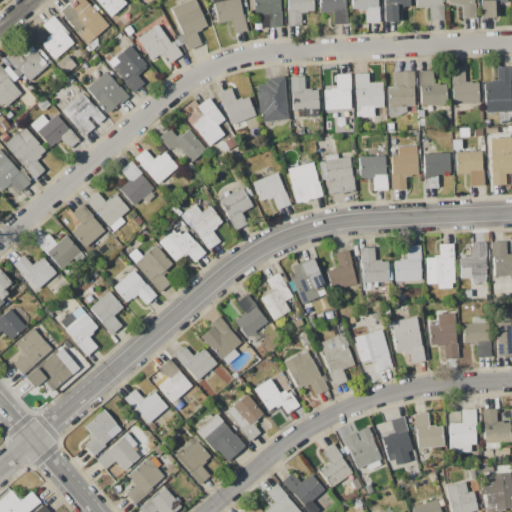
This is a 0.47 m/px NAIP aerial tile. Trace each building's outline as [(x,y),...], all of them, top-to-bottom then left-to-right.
[(86,0),(108,24),(87,44),(61,16),(63,15),(59,11),(69,3),(70,4),(73,2),(72,0),(86,0)] [(129,0),(110,17),(95,0),(129,0)] [(170,9),(188,0),(194,0),(207,26),(201,29),(201,30),(196,33),(201,44),(188,50),(185,43),(180,45),(176,36),(182,33),(170,9)] [(225,0),(238,0),(242,15),(244,14),(247,31),(233,34),(230,21),(218,23),(213,3),(225,0)] [(281,27),(262,28),(261,14),(254,14),(253,0),(279,0),(280,10),(281,27)] [(286,27),(284,0),(312,0),(313,10),(307,11),(307,12),(300,13),(301,26),(286,27)] [(345,0),(347,24),(333,25),(332,12),(319,12),(318,0),(345,0)] [(379,23),(365,23),(364,10),(358,11),(358,9),(351,9),(350,0),(376,0),(377,6),(378,6),(379,23)] [(384,23),(382,0),(408,0),(409,6),(404,7),(404,9),(397,9),(397,22),(384,23)] [(440,0),(441,3),(443,3),(444,19),(429,20),(428,7),(416,8),(415,0),(440,0)] [(447,0),(474,0),(476,18),(462,19),(461,6),(455,6),(455,4),(448,5),(447,0)] [(480,18),(479,0),(506,0),(507,3),(494,4),(494,17),(480,18)] [(53,16),(68,33),(66,35),(72,43),(54,59),(41,45),(46,40),(45,38),(50,34),(42,26),(53,16)] [(136,39),(157,24),(170,43),(172,41),(181,54),(169,63),(163,54),(159,57),(158,55),(150,60),(136,39)] [(28,81),(22,73),(17,77),(12,71),(14,69),(5,58),(26,40),(47,65),(28,81)] [(133,93),(123,82),(123,81),(111,67),(112,67),(108,62),(114,57),(115,58),(129,46),(144,63),(145,62),(149,67),(142,73),(140,72),(136,76),(143,84),(133,93)] [(0,105),(0,66),(3,69),(7,66),(17,78),(11,83),(20,93),(5,107),(2,104),(0,105)] [(510,67),(510,83),(509,83),(510,101),(484,102),(483,83),(490,82),(490,80),(496,80),(496,67),(510,67)] [(477,102),(452,104),(450,70),(464,69),(464,82),(470,82),(470,83),(476,83),(477,102)] [(446,104),(420,106),(418,71),(432,70),(433,83),(439,83),(439,84),(445,84),(446,104)] [(85,89),(106,71),(113,79),(112,80),(118,86),(128,97),(107,114),(85,89)] [(413,71),(414,86),(413,86),(414,106),(405,106),(406,112),(397,116),(387,116),(386,87),(394,86),(394,85),(392,85),(391,72),(413,71)] [(353,74),(368,73),(368,83),(381,82),(383,107),(373,107),(373,117),(355,118),(353,74)] [(349,74),(350,90),(349,90),(350,108),(349,108),(349,115),(334,116),(334,109),(324,110),(323,90),(329,90),(329,88),(336,88),(335,75),(349,74)] [(262,122),(261,114),(259,114),(256,85),(265,84),(264,80),(269,80),(269,78),(282,76),(287,119),(262,122)] [(289,77),(303,76),(304,89),(310,89),(310,90),(316,90),(318,117),(292,118),(291,92),(289,92),(289,77)] [(217,93),(230,88),(235,100),(240,97),(241,99),(247,96),(255,115),(231,125),(217,93)] [(61,109),(80,92),(94,108),(95,107),(103,117),(96,124),(89,116),(86,119),(93,126),(83,135),(61,109)] [(208,146),(192,126),(199,120),(198,118),(202,115),(196,107),(207,98),(224,119),(217,124),(224,133),(208,146)] [(78,140),(68,149),(59,140),(55,143),(54,142),(49,147),(29,125),(41,115),(47,121),(55,114),(68,129),(68,128),(78,140)] [(4,144),(17,134),(25,128),(44,150),(39,155),(40,156),(35,160),(44,171),(33,179),(4,144)] [(205,149),(190,161),(182,152),(175,158),(158,138),(169,128),(176,136),(179,133),(181,135),(188,129),(205,149)] [(489,138),(511,137),(511,170),(511,171),(511,173),(505,174),(505,184),(491,185),(489,138)] [(391,190),(390,174),(391,174),(391,155),(397,154),(397,147),(416,146),(417,175),(411,175),(411,177),(405,177),(405,189),(391,190)] [(0,150),(18,171),(19,170),(30,183),(19,192),(10,183),(0,192),(0,150)] [(156,184),(134,159),(144,150),(152,159),(157,155),(158,156),(163,152),(176,166),(156,184)] [(481,151),(481,170),(483,170),(484,186),(468,186),(468,174),(455,175),(454,152),(481,151)] [(448,152),(449,175),(437,175),(437,188),(424,188),(423,153),(448,152)] [(326,195),(324,180),(320,180),(318,162),(323,161),(323,160),(324,160),(324,155),(337,153),(337,158),(349,157),(351,175),(352,175),(354,192),(326,195)] [(358,156),(384,155),(385,174),(386,174),(387,190),(373,191),(372,177),(359,178),(358,156)] [(130,162),(140,173),(140,174),(152,189),(150,191),(153,195),(145,202),(141,197),(132,205),(119,189),(128,181),(120,171),(130,162)] [(286,169),(312,162),(317,180),(318,179),(322,195),(295,202),(286,169)] [(289,205),(276,209),(272,198),(266,200),(265,198),(259,201),(252,182),(276,173),(282,190),(284,189),(289,205)] [(241,187),(251,206),(240,213),(246,223),(234,231),(217,201),(241,187)] [(85,200),(95,191),(104,202),(109,197),(110,199),(115,194),(128,209),(120,217),(124,221),(113,231),(96,212),(96,213),(85,200)] [(81,203),(92,215),(91,216),(103,230),(84,248),(71,233),(75,228),(74,227),(80,222),(71,212),(81,203)] [(209,206),(222,223),(211,231),(219,241),(208,250),(181,214),(194,205),(200,213),(209,206)] [(157,242),(172,230),(175,234),(178,232),(181,235),(185,232),(193,241),(194,241),(204,253),(193,262),(187,254),(183,257),(181,254),(173,261),(157,242)] [(36,244),(47,234),(56,244),(65,235),(80,251),(79,252),(84,257),(76,264),(72,259),(61,269),(48,255),(47,256),(36,244)] [(491,242),(505,241),(506,254),(511,253),(511,275),(494,277),(492,256),(491,242)] [(485,242),(486,259),(485,259),(486,277),(484,277),(484,283),(469,283),(469,278),(459,279),(458,258),(465,258),(465,256),(471,256),(471,243),(485,242)] [(452,243),(453,288),(426,289),(425,258),(434,258),(433,255),(439,255),(439,244),(452,243)] [(133,264),(134,263),(127,255),(135,249),(141,257),(154,245),(171,264),(165,270),(167,272),(162,276),(169,283),(158,293),(133,264)] [(390,261),(400,261),(400,259),(405,259),(405,246),(419,245),(421,281),(391,282),(390,261)] [(391,282),(377,282),(377,287),(373,288),(373,291),(363,291),(361,248),(374,247),(374,260),(380,260),(380,262),(390,261),(391,282)] [(348,250),(356,284),(330,290),(325,269),(337,266),(334,253),(348,250)] [(59,277),(50,284),(46,280),(35,290),(13,264),(23,255),(32,265),(36,261),(37,262),(42,258),(59,277)] [(311,258),(323,284),(314,288),(318,297),(301,305),(290,281),(291,280),(290,278),(294,276),(290,267),(311,258)] [(112,287),(131,270),(144,284),(145,283),(156,295),(145,305),(136,294),(131,299),(130,298),(125,302),(112,287)] [(0,271),(10,283),(13,287),(6,293),(10,298),(3,303),(4,304),(0,307),(0,271)] [(272,321),(259,298),(266,294),(265,292),(270,289),(265,280),(277,273),(279,276),(280,276),(281,277),(283,276),(286,282),(284,283),(285,285),(291,296),(283,301),(289,311),(272,321)] [(88,308),(109,291),(122,307),(112,315),(121,325),(110,334),(88,308)] [(245,337),(233,320),(243,312),(235,302),(246,294),(266,321),(245,337)] [(97,327),(91,331),(93,332),(88,337),(97,347),(86,356),(75,344),(76,343),(58,323),(70,312),(71,313),(79,306),(97,327)] [(0,314),(1,315),(9,308),(25,327),(10,340),(6,335),(4,336),(1,332),(0,332),(0,314)] [(453,313),(457,358),(445,359),(444,346),(436,347),(436,345),(430,346),(428,325),(437,324),(436,314),(453,313)] [(221,359),(200,337),(210,328),(208,325),(218,316),(228,327),(227,328),(240,342),(233,349),(237,354),(227,364),(222,359),(221,359)] [(415,316),(424,360),(410,363),(408,353),(402,354),(401,351),(395,352),(389,322),(415,316)] [(490,357),(476,357),(476,345),(468,345),(468,344),(463,344),(462,323),(471,323),(471,317),(488,316),(490,357)] [(511,320),(511,345),(509,345),(510,356),(494,357),(492,322),(509,322),(509,321),(511,320)] [(21,374),(12,364),(22,355),(18,351),(20,349),(14,343),(32,328),(50,349),(21,374)] [(380,329),(391,366),(377,370),(374,358),(361,362),(353,337),(380,329)] [(342,333),(353,365),(342,369),(346,382),(333,386),(317,342),(342,333)] [(60,346),(78,368),(50,392),(41,382),(34,388),(24,377),(60,346)] [(196,380),(184,366),(183,367),(173,355),(183,346),(192,356),(196,352),(197,353),(203,348),(216,363),(196,380)] [(305,349),(327,389),(315,396),(309,384),(303,387),(302,385),(296,389),(282,362),(305,349)] [(191,386),(182,393),(188,400),(178,408),(173,401),(170,403),(157,386),(167,378),(158,368),(169,359),(191,386)] [(252,389),(269,378),(279,393),(280,392),(281,393),(285,391),(287,393),(289,392),(290,394),(266,410),(252,389)] [(146,424),(123,399),(134,389),(143,399),(147,395),(148,396),(153,391),(166,406),(146,424)] [(246,394),(262,414),(260,415),(261,417),(256,421),(257,421),(252,425),(259,433),(248,442),(239,429),(234,422),(233,423),(229,418),(230,417),(225,411),(232,407),(231,406),(246,394)] [(482,409),(496,408),(496,421),(502,421),(502,423),(509,422),(510,443),(499,444),(499,448),(484,449),(482,409)] [(120,429),(105,442),(106,443),(92,455),(84,445),(91,439),(87,434),(89,432),(84,426),(103,410),(120,429)] [(474,410),(475,425),(474,425),(474,444),(469,444),(469,452),(459,452),(459,453),(449,454),(448,424),(461,423),(460,410),(474,410)] [(215,413),(222,421),(221,422),(232,434),(233,433),(244,445),(223,463),(195,431),(215,413)] [(412,414),(427,413),(428,426),(434,425),(434,427),(441,426),(443,446),(417,449),(415,430),(414,430),(412,414)] [(402,416),(412,450),(406,451),(408,461),(394,465),(393,460),(388,461),(381,437),(387,436),(386,435),(392,433),(389,420),(402,416)] [(367,427),(381,459),(378,460),(380,465),(367,470),(366,465),(356,470),(342,438),(367,427)] [(95,458),(107,449),(108,450),(121,439),(120,437),(126,432),(136,444),(131,448),(139,457),(124,470),(120,465),(118,466),(114,462),(105,470),(95,458)] [(176,458),(197,441),(209,457),(205,461),(206,462),(201,466),(209,476),(198,485),(176,458)] [(332,444),(351,472),(329,487),(318,470),(328,463),(321,451),(332,444)] [(134,504),(125,494),(134,486),(130,481),(131,480),(127,475),(148,458),(163,477),(150,487),(152,489),(134,504)] [(306,511),(281,482),(291,473),(299,482),(304,478),(305,479),(310,474),(324,490),(310,501),(318,511),(316,511),(306,511)] [(511,482),(511,497),(511,508),(505,509),(505,510),(499,511),(485,511),(485,508),(488,508),(486,493),(492,492),(491,485),(511,482)] [(276,483),(287,496),(286,497),(298,511),(264,511),(274,503),(265,492),(276,483)] [(449,511),(445,487),(464,483),(466,492),(472,491),(476,511),(449,511)] [(39,502),(28,511),(0,511),(0,492),(7,487),(10,491),(12,489),(21,499),(30,491),(39,502)] [(180,507),(174,511),(156,511),(154,511),(140,511),(137,508),(155,493),(157,494),(165,488),(174,499),(176,497),(180,501),(177,504),(180,507)] [(412,511),(411,508),(436,499),(437,501),(441,499),(444,508),(439,509),(440,511),(412,511)]
